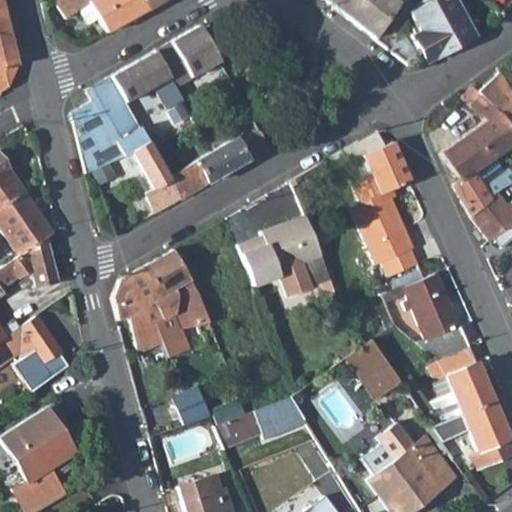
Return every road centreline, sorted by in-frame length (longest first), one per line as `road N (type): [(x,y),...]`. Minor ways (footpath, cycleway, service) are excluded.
road 1 (residential): [(391,101),(86,269)]
road 2 (residential): [(391,101),(511,368)]
road 3 (residential): [(86,269),(147,511)]
road 4 (residential): [(41,90),(86,269)]
road 5 (residential): [(41,90),(198,0)]
road 6 (residential): [(275,0),(347,50),(391,101)]
road 7 (residential): [(511,32),(391,101)]
